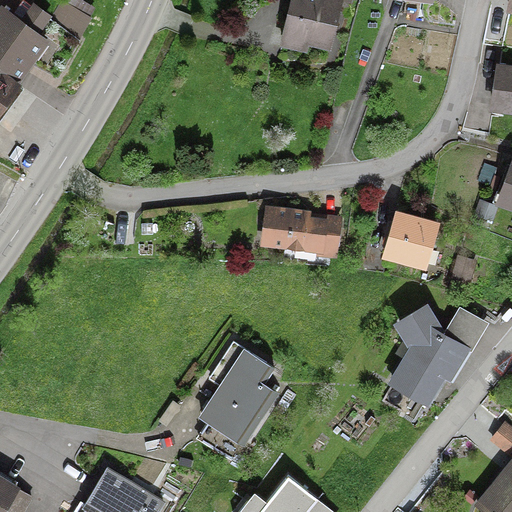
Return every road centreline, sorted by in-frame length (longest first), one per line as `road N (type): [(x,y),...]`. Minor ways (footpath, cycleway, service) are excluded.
road 1 (residential): [(479,0),(457,101),(428,143),(401,160),(361,172),(135,196),(95,188),(64,161)]
road 2 (residential): [(511,347),(376,511)]
road 3 (tertiary): [(150,0),(64,161)]
